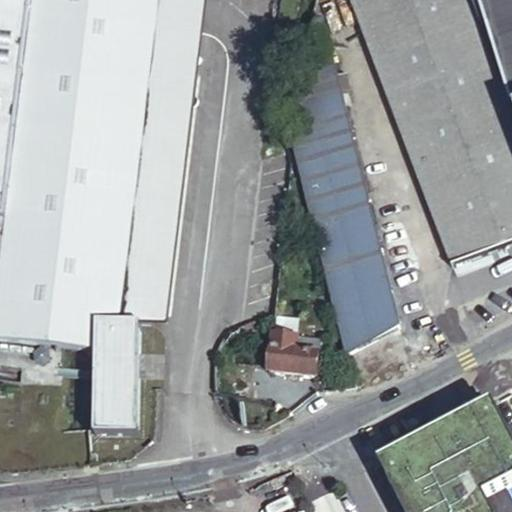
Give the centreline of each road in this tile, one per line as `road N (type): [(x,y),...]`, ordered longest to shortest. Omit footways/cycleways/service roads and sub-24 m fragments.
road 1 (residential): [(5,502),(232,470),(331,427)]
road 2 (residential): [(331,427),(511,335)]
